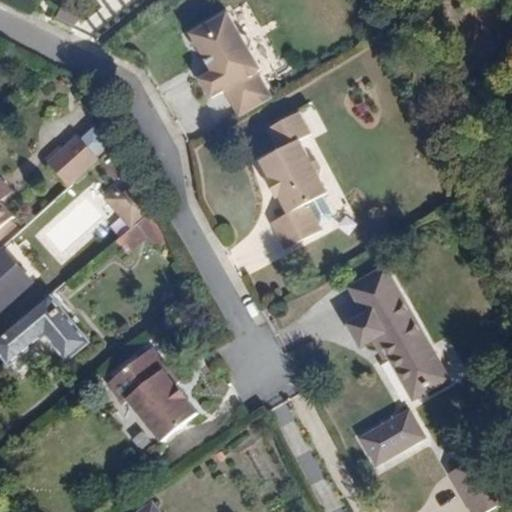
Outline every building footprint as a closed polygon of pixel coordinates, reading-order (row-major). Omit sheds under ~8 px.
[(60,5),(54,19),(73,27),(80,14),(60,5)] [(209,96),(224,87),(252,72),(257,70),(243,49),(245,42),(240,32),(232,31),(221,10),(189,28),(191,32),(189,37),(193,45),(199,46),(202,52),(206,50),(215,64),(196,75),(209,96)] [(268,98),(252,72),(224,87),(240,113),(268,98)] [(268,124),(279,147),(297,138),(311,132),(299,109),(268,124)] [(111,110),(79,139),(96,158),(128,129),(111,110)] [(79,139),(77,137),(48,163),(70,187),(99,161),(96,158),(79,139)] [(327,192),(297,138),(279,147),(257,159),(287,213),(306,203),(327,192)] [(1,177),(0,178),(0,225),(12,216),(0,200),(13,190),(1,177)] [(321,229),(306,203),(287,213),(270,222),(283,248),(321,229)] [(144,221),(133,207),(110,225),(121,240),(144,221)] [(0,309),(29,282),(1,252),(0,253),(0,309)] [(348,287),(361,311),(371,305),(397,291),(383,267),(348,287)] [(397,291),(371,305),(384,331),(370,338),(376,348),(381,345),(411,396),(447,375),(397,291)] [(50,303),(0,346),(0,359),(11,370),(45,342),(65,367),(86,349),(50,303)] [(359,345),(370,338),(384,331),(371,305),(361,311),(345,319),(359,345)] [(200,413),(163,367),(125,399),(162,444),(200,413)] [(402,413),(355,440),(369,465),(417,438),(402,413)] [(448,475),(471,511),(486,511),(508,499),(480,454),(448,475)]
